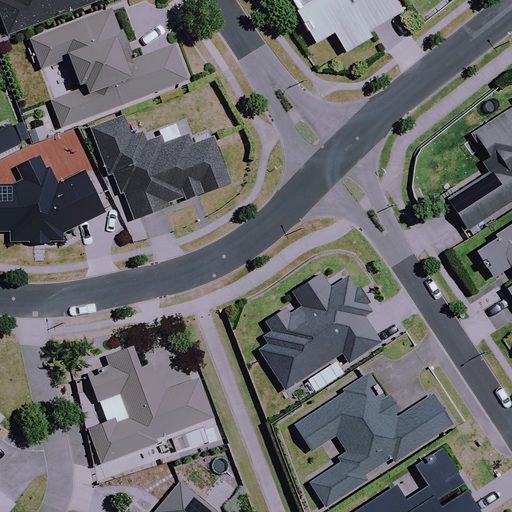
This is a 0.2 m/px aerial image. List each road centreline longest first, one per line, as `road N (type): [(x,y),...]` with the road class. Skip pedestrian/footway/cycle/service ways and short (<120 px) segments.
road 1 (residential): [(333,166),(278,217),(191,270),(140,287),(28,302)]
road 2 (residential): [(333,166),(511,435)]
road 3 (residential): [(511,9),(333,166)]
road 4 (residential): [(28,302),(57,450),(52,511)]
road 5 (residential): [(221,0),(333,166)]
